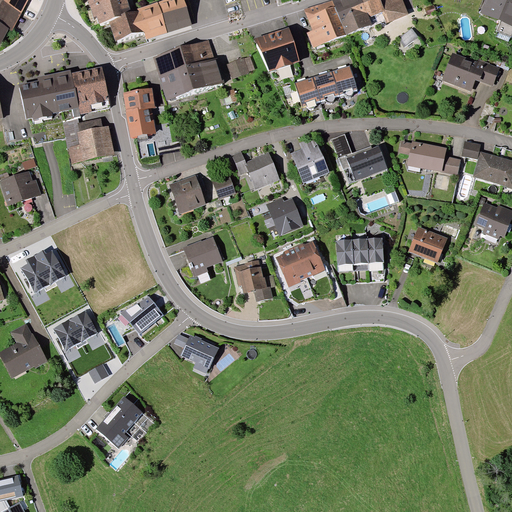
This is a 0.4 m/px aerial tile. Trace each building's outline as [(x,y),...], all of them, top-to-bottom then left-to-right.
[(28,0),(0,0),(0,1),(22,13),(28,0)] [(137,9),(131,11),(127,0),(87,0),(90,7),(94,16),(97,15),(99,23),(109,20),(115,41),(144,32),(137,9)] [(192,25),(184,0),(163,0),(137,8),(137,9),(144,32),(147,39),(192,25)] [(390,24),(379,0),(339,0),(331,4),(346,42),(390,24)] [(511,0),(491,0),(485,16),(501,22),(495,35),(511,42),(511,0)] [(22,13),(0,1),(0,23),(9,28),(12,30),(22,13)] [(331,4),(305,14),(313,33),(307,35),(314,55),(346,42),(331,4)] [(0,42),(1,43),(9,28),(0,23),(0,42)] [(288,27),(257,38),(269,72),(300,61),(288,27)] [(222,86),(207,43),(180,52),(194,95),(222,86)] [(180,52),(151,61),(164,104),(194,95),(180,52)] [(501,71),(453,53),(441,83),(474,95),(479,81),(495,87),(501,71)] [(250,58),(225,67),(235,82),(256,72),(250,58)] [(349,65),(294,83),(302,106),(357,88),(349,65)] [(111,109),(102,70),(72,76),(80,113),(81,115),(111,109)] [(72,76),(20,88),(28,125),(80,113),(72,76)] [(150,94),(125,98),(132,140),(157,136),(150,94)] [(110,130),(79,136),(81,148),(69,150),(72,168),(116,159),(110,130)] [(346,136),(332,141),(348,187),(389,173),(380,146),(353,155),(346,136)] [(303,151),(292,156),(305,187),(331,177),(316,139),(301,145),(303,151)] [(460,179),(464,160),(446,157),(448,150),(414,142),(408,167),(460,179)] [(242,153),(232,157),(240,178),(246,176),(253,194),(282,183),(271,155),(246,164),(242,153)] [(511,161),(481,153),(473,180),(511,190),(511,161)] [(34,171),(0,183),(0,185),(9,210),(44,197),(34,171)] [(197,177),(167,189),(179,219),(209,207),(197,177)] [(231,180),(215,186),(221,200),(237,194),(231,180)] [(291,195),(265,205),(280,239),(305,229),(291,195)] [(497,208),(484,202),(475,225),(484,228),(482,233),(499,239),(500,235),(504,237),(511,218),(511,210),(499,205),(497,208)] [(453,241),(419,228),(409,254),(443,267),(453,241)] [(223,264),(214,238),(184,249),(193,275),(223,264)] [(328,273),(313,240),(293,248),(308,282),(328,273)] [(384,241),(337,246),(339,275),(387,270),(384,241)] [(308,282),(293,248),(274,256),(289,291),(308,282)] [(64,273),(53,253),(23,269),(34,289),(64,273)] [(262,260),(234,268),(243,297),(254,294),(258,305),(274,301),(262,260)] [(162,316),(149,298),(121,314),(140,332),(162,316)] [(98,333),(86,311),(53,329),(65,351),(98,333)] [(26,324),(11,332),(17,343),(0,352),(0,356),(11,378),(34,366),(36,369),(48,362),(33,333),(32,334),(26,324)] [(218,352),(192,339),(183,358),(210,370),(218,352)] [(143,415),(125,399),(97,429),(115,445),(143,415)] [(17,476),(0,480),(0,499),(22,495),(17,476)] [(23,511),(19,503),(1,511),(23,511)]
